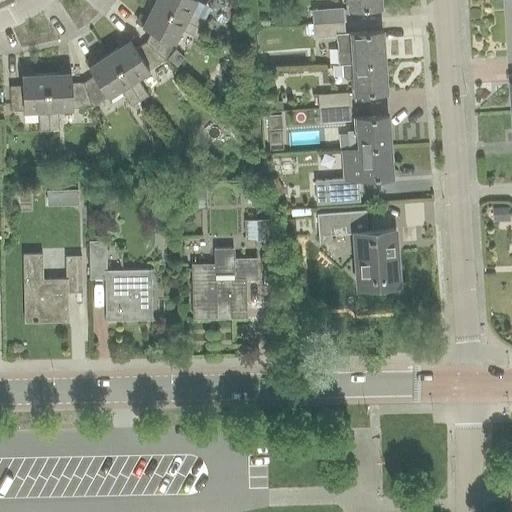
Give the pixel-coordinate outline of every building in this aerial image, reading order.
[(155,0),(154,4),(204,30),(209,21),(190,11),(196,0),(155,0)] [(381,7),(380,0),(345,0),(346,9),(381,7)] [(199,39),(204,30),(154,4),(147,16),(142,14),(138,23),(143,26),(152,31),(146,41),(146,42),(166,59),(174,42),(175,42),(181,29),(199,39)] [(313,10),(314,23),(343,21),(342,8),(313,10)] [(344,33),(343,21),(314,23),(315,36),(336,35),(337,40),(338,40),(338,48),(328,49),(329,63),(339,63),(339,64),(343,64),(384,61),(382,31),(344,33)] [(277,44),(276,28),(258,29),(259,45),(277,44)] [(149,70),(166,59),(146,42),(136,48),(130,39),(130,40),(127,35),(118,41),(121,45),(110,53),(140,100),(149,95),(138,78),(150,70),(149,70)] [(184,57),(175,49),(167,58),(177,66),(184,57)] [(140,100),(110,53),(98,60),(95,56),(86,61),(89,66),(94,75),(84,82),(92,107),(108,96),(121,89),(132,106),(140,100)] [(386,92),(384,61),(343,64),(344,76),(347,79),(351,79),(352,94),(386,92)] [(92,107),(84,82),(72,83),(71,72),(71,67),(60,67),(60,73),(47,73),(50,130),(60,129),(59,109),(73,108),(92,107)] [(50,130),(47,73),(33,74),(33,69),(22,69),(22,75),(23,85),(10,86),(11,111),(24,110),(24,111),(38,110),(39,130),(50,130)] [(319,95),(320,108),(349,106),(348,93),(319,95)] [(286,101),(279,102),(279,110),(287,110),(286,101)] [(350,119),(349,106),(320,108),(321,121),(350,119)] [(282,114),(268,115),(269,129),(283,128),(282,114)] [(388,115),(353,118),(354,131),(348,132),(350,149),(390,146),(388,115)] [(392,176),(390,146),(350,149),(342,149),(344,178),(316,180),(317,203),(360,200),(358,178),(392,176)] [(285,190),(278,176),(268,182),(275,195),(285,190)] [(189,183),(189,207),(207,207),(207,183),(189,183)] [(70,203),(79,203),(78,188),(70,189),(70,203)] [(93,190),(94,202),(106,200),(105,188),(93,190)] [(495,205),(495,219),(510,219),(510,205),(495,205)] [(358,287),(399,284),(395,229),(368,230),(367,209),(318,213),(319,236),(354,234),(358,287)] [(255,221),(255,240),(274,240),(274,221),(255,221)] [(107,319),(152,319),(152,299),(151,299),(150,269),(107,270),(106,240),(89,241),(90,278),(106,278),(107,319)] [(246,280),(258,279),(257,257),(256,257),(256,258),(234,258),(234,248),(215,248),(215,263),(193,263),(192,263),(193,306),(193,318),(247,317),(246,280)] [(67,278),(63,278),(43,279),(43,253),(24,253),(25,321),(69,320),(68,292),(82,292),(82,256),(67,256),(67,278)]
